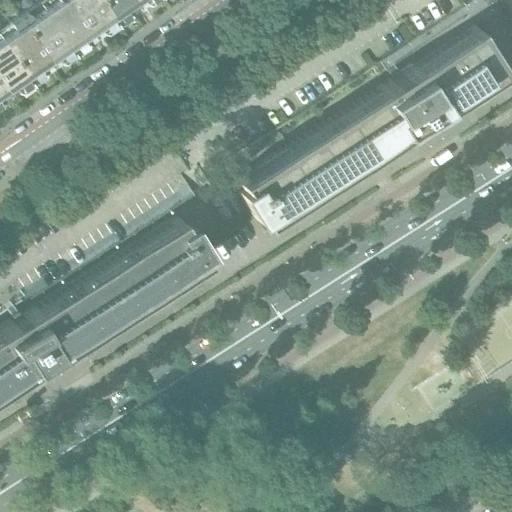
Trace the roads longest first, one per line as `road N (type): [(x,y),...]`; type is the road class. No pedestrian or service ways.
road 1 (secondary): [(511,170),(0,497)]
road 2 (residential): [(0,160),(231,0)]
